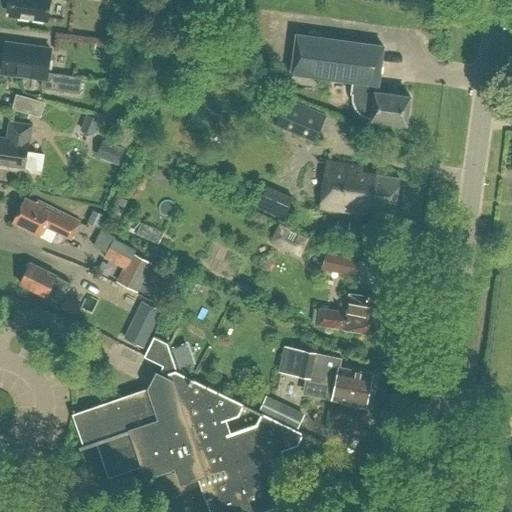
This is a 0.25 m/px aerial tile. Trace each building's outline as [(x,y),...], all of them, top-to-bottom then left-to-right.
[(49,0),(11,0),(9,15),(47,20),(49,0)] [(458,7),(456,18),(463,19),(465,7),(458,7)] [(382,46),(297,35),(292,72),(351,80),(350,90),(350,99),(351,106),(353,110),(356,113),(359,116),(361,117),(365,119),(406,125),(410,95),(374,90),(375,83),(377,83),(382,46)] [(51,49),(5,42),(1,72),(42,77),(41,87),(80,93),(82,77),(48,72),(51,49)] [(45,102),(17,94),(13,109),(41,117),(45,102)] [(325,115),(285,99),(274,126),(314,142),(325,115)] [(33,124),(9,121),(6,138),(0,136),(0,163),(24,168),(24,167),(41,170),(44,153),(26,151),(27,143),(30,143),(33,124)] [(362,167),(327,163),(321,207),(370,213),(370,211),(393,215),(399,178),(361,173),(362,167)] [(293,197),(266,186),(257,209),(283,220),(293,197)] [(36,203),(24,197),(12,222),(40,236),(45,225),(71,238),(79,221),(37,200),(36,203)] [(350,222),(338,220),(336,234),(348,236),(350,222)] [(310,239),(280,222),(270,240),(300,257),(310,239)] [(137,249),(114,238),(107,252),(126,261),(115,282),(147,297),(160,272),(150,267),(152,263),(135,254),(137,249)] [(357,259),(325,251),(321,269),(353,276),(357,259)] [(56,276),(29,263),(20,282),(61,302),(70,283),(56,276)] [(108,285),(80,272),(73,287),(101,300),(108,285)] [(383,298),(349,293),(347,311),(319,308),(317,325),(345,328),(344,329),(379,333),(383,298)] [(81,303),(66,296),(61,309),(76,315),(81,303)] [(167,342),(154,336),(144,355),(163,365),(151,386),(147,387),(147,388),(74,413),(84,444),(79,445),(80,448),(98,442),(109,475),(143,463),(146,473),(177,463),(196,457),(210,496),(205,498),(209,511),(259,511),(285,504),(271,463),(276,451),(298,444),(304,432),(300,430),(194,378),(191,376),(191,377),(177,370),(167,342)] [(317,352),(284,346),(279,371),(310,378),(311,376),(324,378),(323,383),(335,386),(332,397),(366,404),(372,375),(340,368),(342,357),(317,352)] [(279,401),(272,415),(298,428),(305,414),(279,401)]
